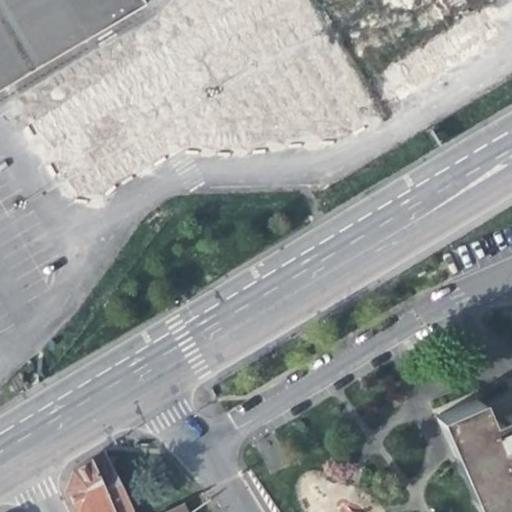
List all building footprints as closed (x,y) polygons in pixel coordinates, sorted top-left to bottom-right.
[(0,0),(0,88),(76,44),(68,31),(121,0),(0,0)] [(142,5),(138,0),(121,0),(68,31),(76,44),(142,5)] [(511,461),(511,411),(502,416),(485,423),(475,399),(434,417),(475,511),(498,511),(511,506),(511,483),(504,465),(511,461)] [(74,511),(129,511),(101,453),(70,472),(65,490),(74,511)] [(163,511),(187,511),(183,503),(163,511)]
